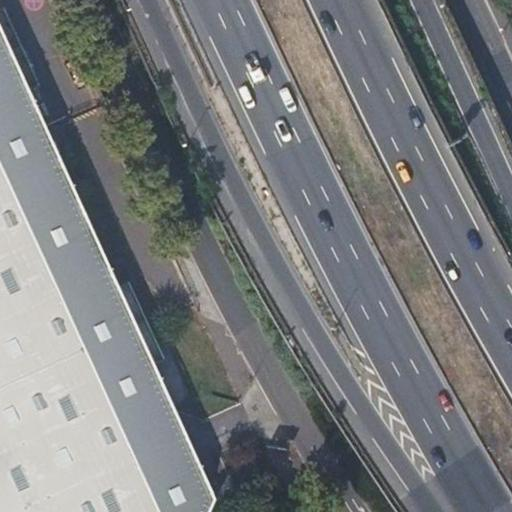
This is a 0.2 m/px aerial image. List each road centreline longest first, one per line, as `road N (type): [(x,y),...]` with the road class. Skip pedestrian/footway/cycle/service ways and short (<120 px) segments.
road 1 (motorway): [(148,0),(246,203),(430,511)]
road 2 (motorway): [(224,0),(298,159),(487,511)]
road 3 (residential): [(94,0),(352,511)]
road 4 (motorway): [(511,338),(339,0)]
road 5 (motorway): [(511,188),(423,0)]
